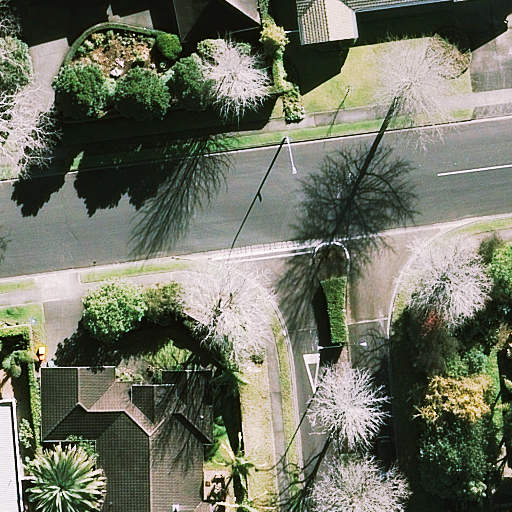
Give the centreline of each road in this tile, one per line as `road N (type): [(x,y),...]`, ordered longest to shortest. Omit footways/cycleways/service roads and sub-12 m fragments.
road 1 (residential): [(324,189),(0,231)]
road 2 (residential): [(363,511),(324,189)]
road 3 (residential): [(511,166),(324,189)]
